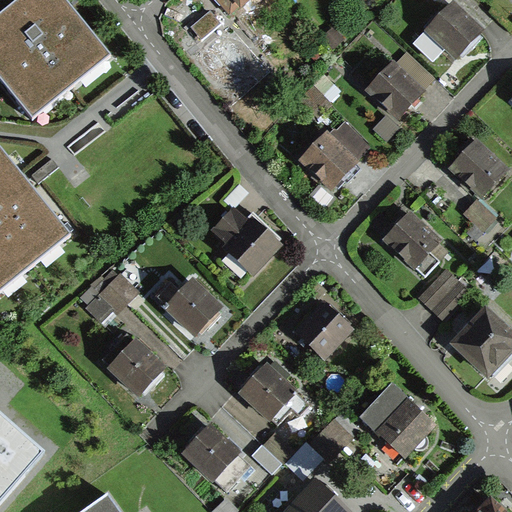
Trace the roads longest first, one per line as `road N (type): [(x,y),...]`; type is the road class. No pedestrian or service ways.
road 1 (residential): [(324,247),(131,18)]
road 2 (residential): [(324,247),(511,50)]
road 3 (residential): [(494,440),(324,247)]
road 4 (residential): [(151,431),(324,247)]
